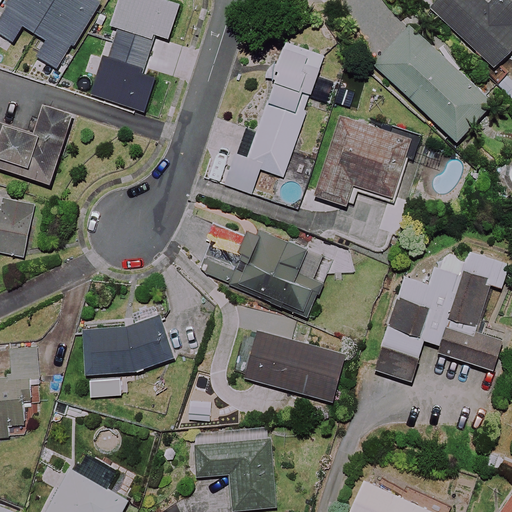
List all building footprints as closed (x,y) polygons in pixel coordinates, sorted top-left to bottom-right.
[(36,0),(20,49),(54,60),(86,70),(123,82),(147,12),(110,0),(36,0)] [(495,0),(490,6),(484,0),(434,0),(429,5),(494,68),(511,49),(511,3),(508,0),(495,0)] [(493,103),(410,26),(375,64),(459,141),(493,103)] [(274,81),(312,94),(325,56),(284,42),(272,78),(275,79),(274,81)] [(80,96),(0,72),(0,167),(53,184),(80,96)] [(312,94),(274,81),(248,158),(237,154),(226,185),(252,194),(260,168),(284,176),(312,94)] [(416,138),(336,112),(319,165),(325,167),(316,195),(350,206),(356,189),(394,202),(416,138)] [(3,207),(0,206),(0,251),(25,257),(36,207),(5,200),(3,207)] [(230,290),(311,322),(322,295),(316,292),(324,270),(311,265),(316,253),(251,227),(246,238),(214,225),(205,248),(209,250),(201,271),(233,283),(230,290)] [(502,344),(505,337),(477,328),(478,325),(491,284),(502,288),(510,264),(469,250),(466,260),(446,253),(441,267),(433,265),(428,283),(405,275),(398,296),(389,324),(383,344),(375,368),(413,380),(420,356),(426,339),(441,344),(439,351),(494,369),(502,344)] [(171,362),(166,319),(131,323),(132,326),(85,331),(89,375),(143,369),(143,365),(171,362)] [(345,355),(258,333),(247,378),(334,400),(345,355)] [(27,377),(0,376),(0,434),(28,434),(27,377)] [(276,506),(269,432),(194,439),(198,477),(232,473),(236,510),(276,506)] [(122,511),(129,499),(66,467),(43,511),(122,511)] [(439,511),(365,479),(349,511),(439,511)] [(511,511),(511,495),(500,511),(511,511)]
